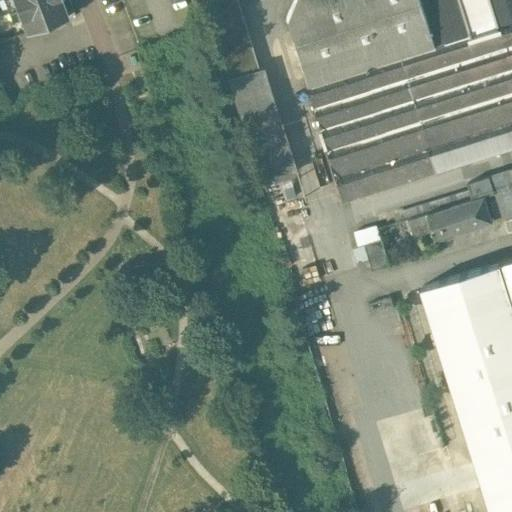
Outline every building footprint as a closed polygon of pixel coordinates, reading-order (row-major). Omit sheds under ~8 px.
[(12,0),(24,33),(68,17),(61,0),(12,0)] [(236,0),(232,0),(211,21),(228,80),(258,71),(236,0)] [(459,0),(293,0),(284,19),(340,201),(435,171),(399,55),(470,33),(459,0)] [(498,24),(490,0),(459,0),(470,33),(471,37),(499,28),(498,24)] [(511,0),(490,0),(498,24),(511,19),(511,0)] [(511,19),(498,24),(499,28),(471,37),(470,33),(399,55),(435,171),(435,172),(511,147),(511,19)] [(290,173),(260,70),(258,71),(228,80),(259,183),(288,174),(290,173)] [(511,167),(490,175),(495,190),(503,215),(511,212),(511,167)] [(321,281),(288,174),(259,183),(292,290),(321,281)] [(490,175),(467,182),(472,198),(484,194),(495,190),(490,175)] [(472,198),(427,211),(433,230),(435,236),(491,219),(484,194),(472,198)] [(427,211),(408,217),(414,236),(433,230),(427,211)] [(379,223),(380,234),(400,231),(398,220),(379,223)] [(382,237),(364,243),(372,269),(390,263),(382,237)] [(511,256),(500,260),(511,296),(511,256)] [(511,511),(511,296),(500,260),(422,285),(492,511),(511,511)] [(390,296),(367,303),(371,314),(394,307),(390,296)]
